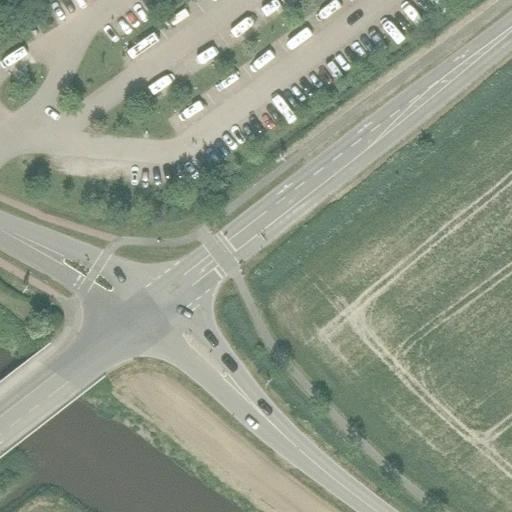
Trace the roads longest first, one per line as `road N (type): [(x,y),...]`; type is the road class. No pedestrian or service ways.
road 1 (secondary): [(128,306),(511,9)]
road 2 (secondary): [(128,306),(162,326),(265,430),(365,511)]
road 3 (tertiary): [(128,306),(0,406)]
road 4 (residential): [(0,235),(128,306)]
